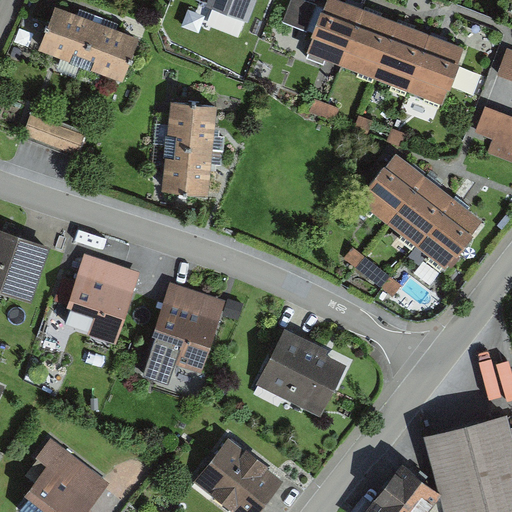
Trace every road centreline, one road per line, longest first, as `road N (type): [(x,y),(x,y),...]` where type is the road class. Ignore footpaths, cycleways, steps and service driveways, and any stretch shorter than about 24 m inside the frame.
road 1 (residential): [(433,368),(273,276),(0,185)]
road 2 (tertiary): [(433,368),(322,511)]
road 3 (tertiary): [(511,265),(433,368)]
